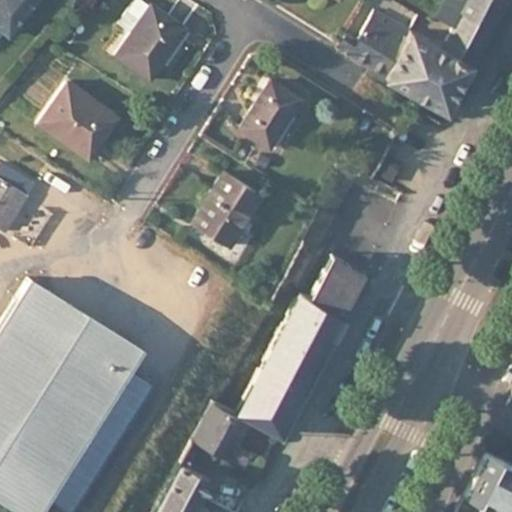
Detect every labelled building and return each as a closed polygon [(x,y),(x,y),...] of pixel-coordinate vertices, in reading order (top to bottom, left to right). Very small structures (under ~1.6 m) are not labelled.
[(5,31),(30,0),(0,0),(0,27),(1,28),(5,31)] [(133,0),(117,23),(129,32),(148,6),(138,0),(133,0)] [(471,66),(504,0),(438,0),(432,14),(450,24),(440,45),(373,10),(354,44),(342,37),(337,46),(384,75),(384,76),(444,108),(467,64),(471,66)] [(146,79),(178,34),(159,20),(165,14),(149,3),(148,6),(129,32),(113,54),(146,79)] [(159,20),(178,34),(183,28),(165,14),(159,20)] [(267,147),(297,99),(269,81),(238,127),(267,147)] [(86,157),(115,117),(66,82),(37,122),(86,157)] [(393,182),(400,167),(388,161),(381,176),(393,182)] [(14,211),(32,182),(0,162),(0,223),(9,208),(14,211)] [(227,244),(257,195),(222,172),(192,220),(227,244)] [(0,228),(3,230),(14,211),(9,208),(0,223),(0,228)] [(315,249),(294,288),(297,289),(317,250),(315,249)] [(284,297),(224,408),(276,436),(327,337),(338,317),(361,273),(317,250),(297,289),(294,288),(284,297)] [(0,507),(8,511),(32,511),(39,502),(56,511),(64,511),(145,383),(122,368),(136,347),(27,280),(0,323),(0,507)] [(341,319),(338,317),(327,337),(331,339),(341,319)] [(226,457),(245,421),(209,400),(190,437),(216,452),(226,457)] [(190,509),(207,476),(189,466),(195,456),(210,464),(216,452),(190,437),(151,511),(152,511),(186,511),(188,508),(190,509)] [(511,511),(511,462),(483,447),(450,511),(511,511)] [(219,469),(226,457),(216,452),(210,464),(219,469)]
